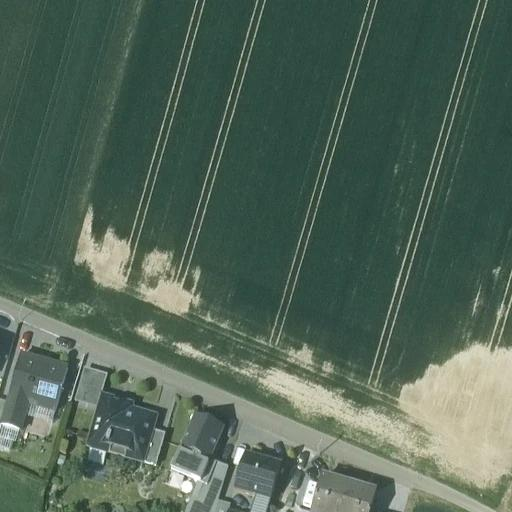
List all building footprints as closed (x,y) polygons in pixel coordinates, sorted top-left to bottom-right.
[(7,406),(1,430),(20,435),(28,407),(56,414),(68,372),(21,359),(7,406)] [(76,405),(99,412),(108,379),(85,373),(76,405)] [(118,407),(103,403),(86,463),(103,468),(109,450),(142,459),(149,434),(153,422),(117,412),(118,407)] [(224,432),(195,419),(181,452),(196,459),(210,465),(210,464),(224,432)] [(164,438),(149,434),(142,459),(141,464),(155,468),(164,438)] [(196,459),(181,452),(172,472),(187,479),(196,459)] [(210,465),(196,459),(187,479),(200,485),(191,511),(215,511),(228,471),(210,464),(210,465)] [(281,469),(245,459),(235,492),(256,498),(271,503),(281,469)] [(341,511),(348,489),(322,481),(312,511),(341,511)] [(371,511),(376,497),(348,489),(341,511),(371,511)] [(268,511),(271,503),(256,498),(251,511),(268,511)]
